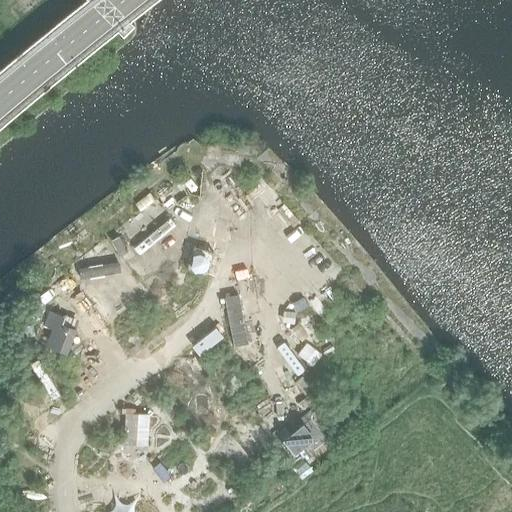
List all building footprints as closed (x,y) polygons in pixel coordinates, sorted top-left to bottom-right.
[(109,218),(73,250),(94,273),(130,242),(109,218)] [(196,244),(188,263),(206,270),(213,250),(196,244)] [(68,294),(46,316),(72,341),(93,319),(68,294)] [(0,318),(0,360),(21,344),(0,318)] [(223,333),(192,339),(201,389),(232,384),(223,333)] [(274,344),(250,363),(272,392),(297,372),(274,344)] [(269,423),(240,446),(267,480),(296,457),(269,423)]
